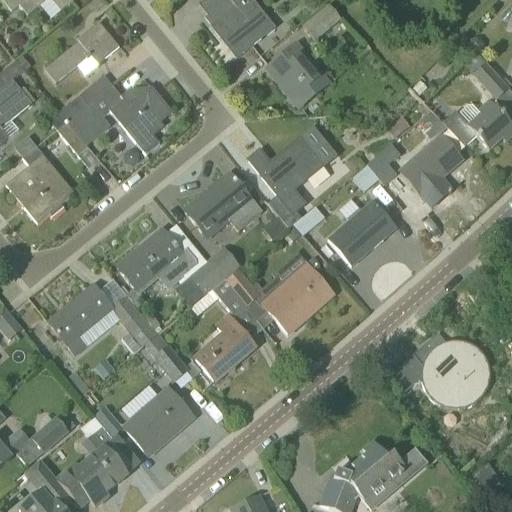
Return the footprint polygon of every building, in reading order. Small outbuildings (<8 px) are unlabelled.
[(0,0),(0,2),(11,15),(19,9),(27,19),(42,7),(39,5),(45,0),(52,0),(63,12),(68,8),(68,9),(72,6),(72,5),(77,0),(76,0),(0,0)] [(212,26),(209,29),(235,62),(262,41),(252,29),(265,19),(249,0),(207,0),(198,8),(212,26)] [(328,7),(301,29),(313,44),(340,22),(328,7)] [(78,45),(43,73),(55,87),(89,59),(97,68),(118,50),(97,25),(76,43),(78,45)] [(265,72),(297,111),(329,85),(297,46),(265,72)] [(17,63),(25,73),(31,68),(23,58),(17,63)] [(0,146),(17,132),(10,124),(31,106),(12,84),(23,74),(15,64),(0,75),(0,146)] [(472,78),(495,104),(509,92),(485,66),(472,78)] [(103,79),(57,116),(65,126),(90,106),(111,88),(103,79)] [(108,114),(145,158),(159,147),(152,138),(163,129),(158,124),(169,115),(170,117),(172,116),(158,100),(157,101),(150,92),(152,91),(151,90),(149,91),(148,89),(140,95),(131,97),(128,93),(113,105),(115,108),(108,114)] [(479,117),(467,128),(454,114),(441,126),(463,151),(475,140),(488,154),(501,141),(504,145),(511,138),(511,130),(487,103),(476,113),(479,117)] [(90,106),(65,126),(76,139),(76,138),(100,119),(90,106)] [(48,124),(56,134),(65,126),(57,116),(48,124)] [(387,129),(396,141),(409,130),(401,119),(387,129)] [(65,126),(56,134),(76,159),(87,151),(76,138),(76,139),(65,126)] [(450,193),(439,181),(460,163),(439,138),(397,173),(419,198),(430,210),(450,193)] [(247,163),(259,178),(292,218),(305,208),(294,193),(323,170),(299,141),(268,166),(258,153),(247,163)] [(396,178),(387,168),(399,158),(390,147),(366,168),(383,189),(396,178)] [(5,189),(36,227),(38,226),(36,224),(47,216),(51,221),(63,211),(60,207),(73,197),(35,150),(21,162),(28,170),(5,189)] [(183,214),(207,243),(229,225),(237,235),(261,216),(229,177),(183,214)] [(384,241),(380,236),(391,226),(371,202),(325,241),(350,270),(384,241)] [(313,210),(292,228),(302,239),(323,221),(313,210)] [(181,281),(196,269),(195,264),(185,252),(180,256),(161,233),(115,270),(138,298),(158,282),(167,294),(182,282),(181,281)] [(223,251),(208,264),(223,283),(239,270),(223,251)] [(223,283),(208,264),(173,292),(189,311),(223,283)] [(237,273),(225,283),(246,309),(244,310),(256,325),(267,315),(286,337),(320,307),(317,302),(328,293),(303,264),(260,301),(237,273)] [(246,309),(225,283),(212,294),(231,318),(229,319),(227,317),(213,329),(220,337),(192,361),(213,385),(243,360),(237,353),(262,331),(256,325),(244,310),(246,309)] [(142,323),(137,317),(124,301),(111,312),(93,289),(47,326),(60,341),(75,360),(87,350),(119,324),(128,336),(120,342),(132,358),(141,351),(143,349),(155,340),(151,335),(142,323)] [(0,311),(0,333),(8,344),(21,333),(3,310),(0,311)] [(149,318),(142,323),(151,335),(158,330),(149,318)] [(387,379),(400,395),(402,397),(414,388),(421,386),(422,389),(423,392),(424,395),(426,398),(428,401),(431,403),(433,405),(436,407),(439,409),(442,410),(445,411),(448,412),(451,412),(454,412),(458,412),(461,412),(464,411),(467,410),(470,408),(473,407),(476,405),(478,403),(480,400),(482,398),(484,395),(486,392),(487,389),(488,386),(488,383),(489,380),(489,377),(488,374),(488,371),(487,368),(486,366),(485,363),(484,360),(482,358),(480,355),(478,353),(476,351),(473,349),(471,348),(468,347),(465,346),(463,345),(460,344),(457,344),(454,344),(451,344),(448,344),(445,345),(442,346),(439,347),(437,349),(434,350),(432,352),(426,346),(387,379)] [(188,374),(168,348),(152,361),(172,386),(188,374)] [(92,370),(101,382),(112,373),(103,362),(92,370)] [(63,383),(77,401),(87,392),(73,375),(63,383)] [(175,426),(188,415),(166,390),(121,429),(146,459),(179,430),(175,426)] [(0,470),(11,461),(10,461),(15,456),(26,470),(42,456),(43,457),(68,436),(55,420),(29,441),(30,442),(28,444),(18,432),(0,448),(0,447),(0,470)] [(74,465),(54,481),(54,482),(71,503),(78,511),(88,502),(94,510),(107,500),(104,496),(126,478),(103,450),(112,442),(93,420),(79,431),(87,442),(80,448),(89,459),(77,469),(74,465)] [(342,475),(336,473),(332,482),(329,481),(318,509),(325,511),(351,511),(356,501),(358,499),(363,505),(387,484),(391,487),(421,461),(414,452),(399,465),(392,456),(386,461),(372,444),(362,453),(364,456),(342,475)] [(54,482),(54,481),(45,470),(29,483),(39,496),(22,510),(23,511),(60,511),(71,503),(54,482)] [(280,495),(272,499),(276,508),(284,504),(280,495)] [(231,511),(264,511),(258,499),(231,511)]
